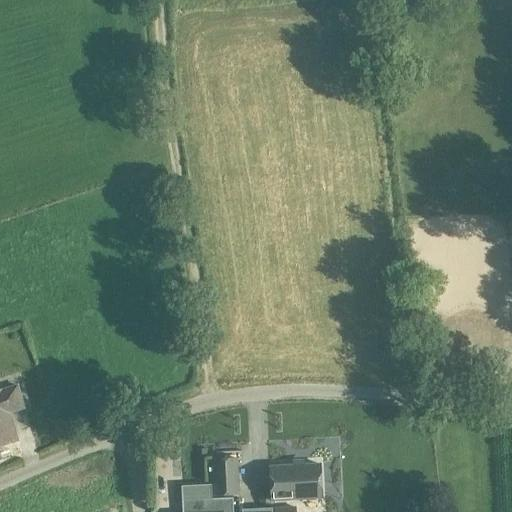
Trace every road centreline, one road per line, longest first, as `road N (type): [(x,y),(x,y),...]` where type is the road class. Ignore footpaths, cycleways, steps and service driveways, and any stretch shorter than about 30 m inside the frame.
road 1 (unclassified): [(0,484),(176,411),(255,395),(511,402)]
road 2 (track): [(213,402),(159,54),(158,0)]
